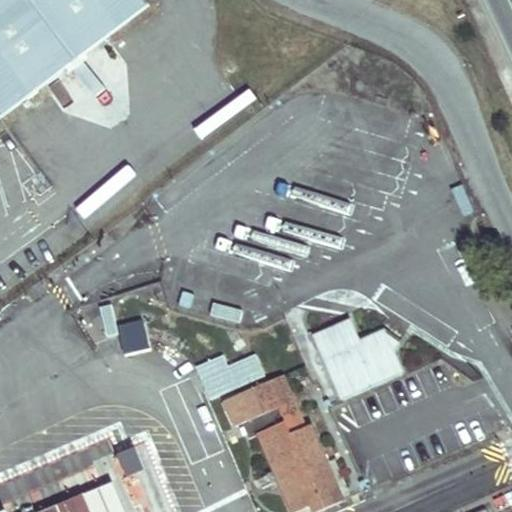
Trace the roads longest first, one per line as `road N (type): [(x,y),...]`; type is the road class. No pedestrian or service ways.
road 1 (unclassified): [(309,0),(427,44),(511,233)]
road 2 (unknown): [(188,0),(195,34),(180,86),(159,117),(0,237)]
